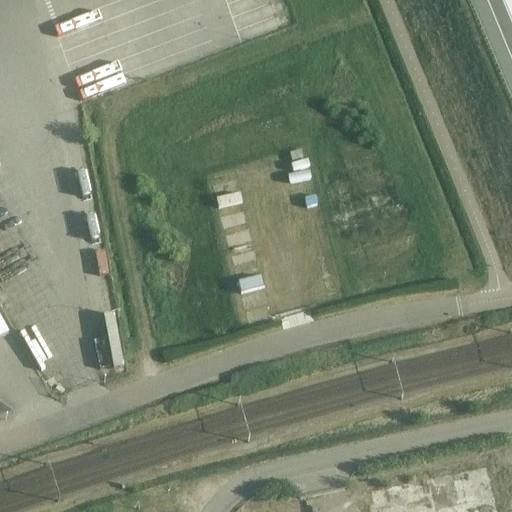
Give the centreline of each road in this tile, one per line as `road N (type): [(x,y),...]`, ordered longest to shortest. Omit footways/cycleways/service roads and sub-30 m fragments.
road 1 (unclassified): [(169,384),(286,342),(511,299)]
road 2 (unclassified): [(511,422),(252,479),(213,511)]
road 3 (unclassified): [(169,384),(0,448)]
